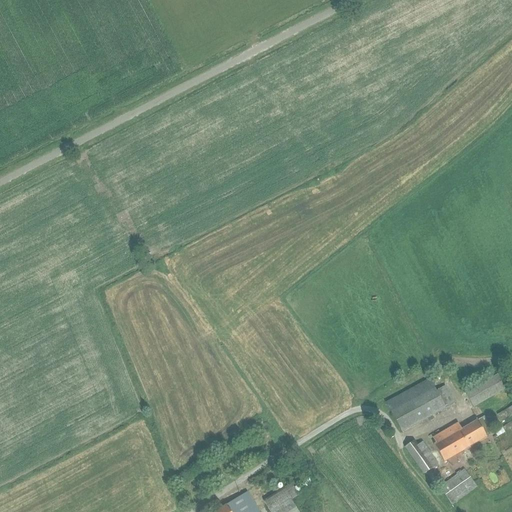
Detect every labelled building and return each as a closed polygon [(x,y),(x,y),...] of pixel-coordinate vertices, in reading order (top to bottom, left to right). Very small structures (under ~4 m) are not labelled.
[(466,391),(476,407),(507,386),(497,371),(466,391)] [(383,402),(400,432),(457,399),(448,384),(439,389),(430,374),(383,402)] [(432,436),(447,461),(491,434),(480,416),(463,426),(459,420),(432,436)] [(419,441),(406,451),(424,475),(438,465),(419,441)] [(468,468),(438,487),(451,506),(480,487),(468,468)] [(307,511),(306,510),(326,496),(311,474),(268,504),(273,511),(307,511)] [(254,511),(247,497),(219,511),(254,511)]
